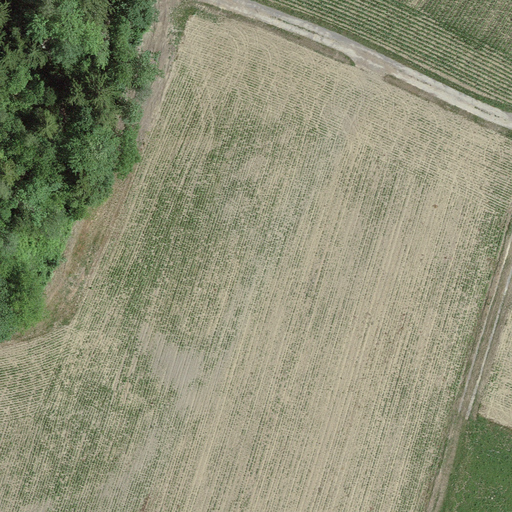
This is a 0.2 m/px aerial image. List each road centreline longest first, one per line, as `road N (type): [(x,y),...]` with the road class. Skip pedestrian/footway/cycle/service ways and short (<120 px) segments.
road 1 (track): [(511,111),(221,0)]
road 2 (track): [(511,253),(432,511)]
